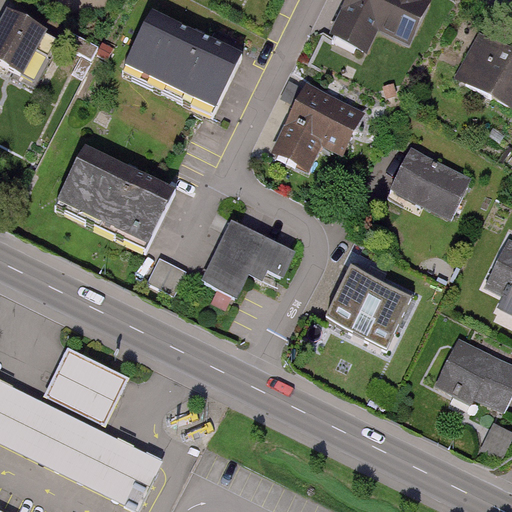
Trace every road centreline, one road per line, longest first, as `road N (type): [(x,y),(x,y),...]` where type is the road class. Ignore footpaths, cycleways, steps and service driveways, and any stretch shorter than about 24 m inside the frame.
road 1 (residential): [(319,0),(227,179),(295,214),(316,231),(321,250),(253,386)]
road 2 (primary): [(0,262),(253,386)]
road 3 (primary): [(253,386),(503,511)]
